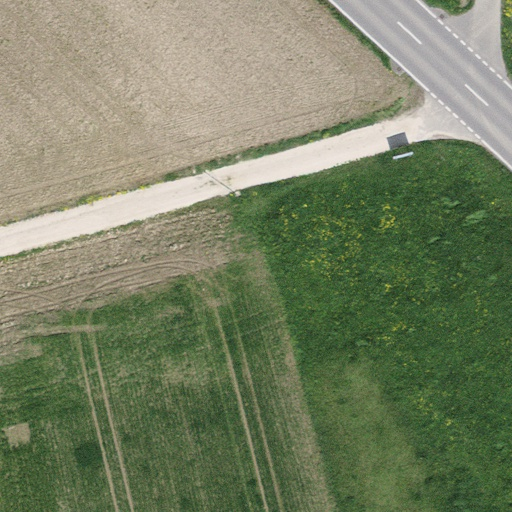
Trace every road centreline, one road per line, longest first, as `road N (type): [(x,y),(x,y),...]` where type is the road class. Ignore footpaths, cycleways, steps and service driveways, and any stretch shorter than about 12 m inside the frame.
road 1 (track): [(0,234),(478,102)]
road 2 (secondary): [(365,0),(511,133)]
